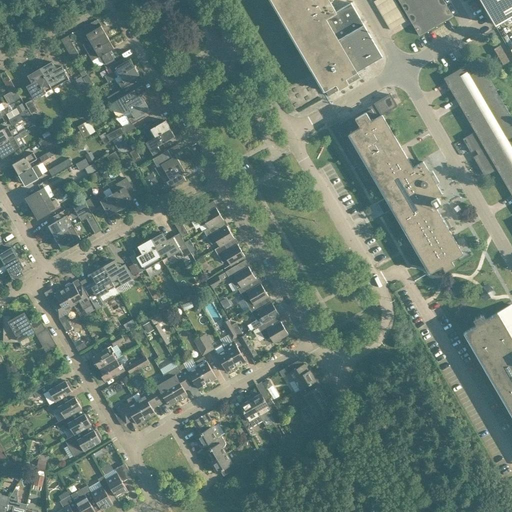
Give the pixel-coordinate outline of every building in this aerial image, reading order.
[(272,0),(328,96),(360,77),(357,71),(382,56),(351,3),(336,12),(330,2),(332,0),(272,0)] [(453,16),(443,0),(398,0),(419,35),(453,16)] [(511,0),(481,0),(496,23),(511,13),(511,0)] [(86,34),(90,40),(95,49),(110,40),(101,25),(86,34)] [(95,49),(88,53),(92,61),(97,68),(104,64),(114,58),(115,57),(111,50),(114,48),(110,40),(95,49)] [(500,45),(494,49),(503,64),(509,61),(500,45)] [(75,46),(68,50),(74,60),(81,57),(75,46)] [(135,66),(130,58),(125,61),(122,58),(120,60),(116,62),(114,58),(104,64),(107,68),(109,67),(112,72),(108,78),(109,81),(116,77),(120,75),(135,66)] [(511,117),(477,58),(444,78),(475,131),(463,138),(471,152),(478,148),(483,145),(486,149),(480,153),(474,156),(485,176),(497,169),(511,194),(511,117)] [(52,62),(41,68),(52,88),(55,89),(57,87),(58,84),(69,78),(64,69),(61,64),(56,67),(52,62)] [(123,79),(118,82),(119,83),(122,88),(133,82),(135,81),(134,77),(139,74),(135,66),(120,75),(123,79)] [(34,98),(52,88),(41,68),(29,75),(32,81),(26,84),(29,89),(34,98)] [(76,79),(79,85),(85,82),(82,76),(81,76),(76,79)] [(10,92),(4,95),(6,100),(18,93),(13,85),(8,88),(10,92)] [(111,103),(118,99),(124,96),(120,89),(107,96),(111,103)] [(118,99),(125,113),(130,110),(145,101),(140,93),(137,95),(134,90),(124,96),(118,99)] [(18,93),(6,100),(9,104),(20,97),(18,93)] [(336,123),(330,126),(335,135),(337,134),(346,150),(350,148),(372,185),(378,181),(387,197),(377,203),(383,213),(393,208),(430,271),(439,266),(443,264),(450,260),(454,258),(462,253),(456,242),(450,231),(435,205),(440,202),(437,196),(442,193),(436,183),(439,181),(433,170),(429,172),(429,171),(423,162),(413,168),(387,123),(382,114),(397,105),(390,94),(375,103),(377,106),(364,113),(353,119),(339,128),(336,123)] [(25,102),(31,112),(37,108),(31,99),(25,102)] [(145,112),(150,109),(145,101),(130,110),(125,113),(132,124),(143,118),(146,117),(145,112)] [(22,103),(16,107),(19,113),(26,109),(22,103)] [(27,108),(9,119),(12,125),(31,114),(27,108)] [(158,121),(144,130),(149,140),(146,142),(150,139),(155,137),(170,128),(166,120),(159,124),(158,121)] [(83,123),(78,126),(84,137),(90,134),(83,123)] [(0,130),(0,144),(13,136),(7,126),(0,130)] [(107,134),(108,136),(110,140),(124,133),(121,127),(107,134)] [(150,139),(146,142),(146,143),(153,155),(161,150),(158,146),(160,145),(175,136),(170,128),(155,137),(150,139)] [(53,134),(39,142),(39,143),(42,148),(56,140),(53,134)] [(121,135),(113,140),(117,148),(125,143),(122,138),(121,135)] [(9,139),(0,144),(0,152),(3,157),(11,152),(20,147),(13,136),(9,139)] [(107,136),(101,139),(105,144),(110,142),(110,141),(107,136)] [(134,160),(140,156),(136,149),(130,152),(134,160)] [(42,161),(54,154),(51,150),(40,157),(42,161)] [(168,150),(153,158),(157,166),(155,167),(160,175),(166,172),(181,163),(183,162),(177,152),(174,153),(175,155),(172,157),(168,150)] [(115,151),(107,155),(111,163),(119,158),(115,151)] [(13,164),(20,174),(32,167),(30,163),(37,159),(33,152),(13,164)] [(69,158),(49,170),(52,176),(73,164),(69,158)] [(95,163),(85,168),(88,174),(98,169),(95,163)] [(185,171),(181,163),(166,172),(170,179),(167,181),(171,189),(186,180),(182,173),(185,171)] [(32,167),(20,174),(26,185),(34,180),(43,174),(40,169),(37,164),(32,167)] [(122,209),(128,206),(128,204),(133,201),(127,190),(132,187),(127,178),(116,184),(119,188),(117,189),(116,188),(112,191),(113,193),(122,209)] [(32,208),(45,201),(50,198),(44,187),(26,198),(32,208)] [(90,211),(98,207),(103,204),(109,214),(114,212),(116,212),(122,209),(113,193),(106,197),(103,191),(85,202),(90,210),(90,211)] [(50,198),(45,201),(32,208),(38,218),(50,211),(56,208),(50,198)] [(72,205),(81,221),(84,219),(82,215),(90,210),(85,202),(84,199),(72,205)] [(203,206),(193,212),(201,226),(206,222),(209,227),(209,228),(214,225),(224,220),(216,207),(207,213),(203,206)] [(90,210),(82,215),(84,219),(86,218),(87,220),(95,233),(101,230),(90,211),(90,210)] [(49,225),(55,236),(67,228),(73,225),(67,215),(49,225)] [(180,232),(182,236),(182,237),(188,233),(181,220),(175,223),(180,232)] [(67,249),(82,241),(73,225),(67,228),(55,236),(61,246),(64,244),(67,249)] [(225,243),(225,244),(234,238),(227,225),(218,231),(214,225),(209,228),(209,227),(204,230),(212,243),(217,240),(220,246),(225,243)] [(156,235),(150,238),(162,259),(179,249),(182,250),(188,247),(185,242),(182,237),(182,236),(180,232),(172,236),(174,240),(169,243),(166,239),(163,233),(158,235),(156,235)] [(141,250),(136,253),(140,260),(144,268),(145,269),(146,268),(150,277),(155,274),(151,266),(162,259),(150,238),(144,241),(144,243),(139,246),(139,247),(141,250)] [(190,239),(185,242),(188,247),(189,249),(195,246),(190,239)] [(231,265),(236,261),(245,256),(238,244),(228,249),(225,244),(225,243),(220,246),(215,248),(223,262),(228,259),(231,265)] [(0,267),(6,264),(18,257),(12,247),(0,253),(0,267)] [(204,256),(198,259),(203,269),(209,266),(204,256)] [(4,271),(0,273),(4,280),(12,275),(14,280),(23,274),(21,270),(24,268),(18,257),(6,264),(8,268),(4,271)] [(108,262),(103,265),(115,286),(116,288),(121,285),(121,283),(132,277),(132,276),(127,267),(125,263),(119,266),(115,260),(110,262),(108,262)] [(134,262),(130,265),(134,273),(139,270),(134,262)] [(92,287),(86,291),(96,309),(103,305),(105,304),(104,302),(103,301),(100,295),(109,290),(115,286),(112,281),(103,265),(97,268),(96,270),(92,273),(92,275),(98,284),(92,287)] [(252,272),(248,266),(239,272),(235,266),(226,271),(237,290),(239,289),(248,283),(256,279),(255,277),(256,276),(257,274),(255,271),(253,271),(252,272)] [(222,282),(218,276),(209,281),(213,288),(222,282)] [(65,284),(65,287),(64,288),(74,305),(79,302),(83,310),(93,304),(88,296),(83,288),(78,291),(73,283),(72,283),(69,282),(65,284)] [(248,283),(239,289),(249,307),(259,301),(259,302),(268,296),(261,283),(252,289),(248,283)] [(74,305),(64,288),(55,293),(57,298),(51,302),(59,317),(67,331),(72,328),(67,319),(69,318),(66,313),(70,311),(68,308),(74,305)] [(227,298),(220,302),(224,309),(231,305),(227,298)] [(249,307),(257,320),(262,317),(265,322),(268,321),(279,314),(272,302),(262,307),(259,302),(259,301),(249,307)] [(475,326),(465,331),(511,411),(511,306),(511,305),(485,320),(475,326)] [(4,323),(4,341),(19,341),(22,346),(31,341),(28,335),(35,331),(33,328),(30,323),(24,312),(10,320),(10,318),(4,318),(4,323)] [(134,319),(125,324),(128,330),(137,325),(134,319)] [(229,319),(223,322),(230,334),(234,341),(237,347),(243,343),(239,337),(239,336),(234,328),(232,325),(229,319)] [(150,321),(144,325),(147,331),(154,327),(150,321)] [(265,322),(257,326),(266,340),(270,337),(274,342),(288,334),(281,321),(272,327),(268,321),(265,322)] [(236,322),(232,325),(234,328),(239,336),(239,337),(243,335),(236,322)] [(46,328),(36,334),(43,345),(48,342),(51,348),(57,345),(47,328),(46,328)] [(121,334),(110,340),(114,346),(118,344),(125,340),(121,334)] [(205,334),(200,337),(208,351),(213,348),(214,348),(211,343),(206,336),(205,334)] [(257,354),(252,346),(245,334),(243,335),(239,337),(243,343),(246,349),(251,358),(251,357),(256,354),(256,355),(257,354)] [(90,336),(83,340),(87,347),(94,343),(90,336)] [(200,337),(194,340),(203,355),(208,351),(200,337)] [(227,350),(237,366),(246,361),(237,347),(234,341),(225,346),(227,350)] [(99,352),(91,357),(94,363),(96,362),(100,368),(122,356),(123,355),(117,344),(114,346),(112,347),(111,345),(99,352)] [(217,355),(222,363),(227,372),(237,366),(227,350),(217,355)] [(157,362),(163,373),(177,366),(171,355),(157,362)] [(122,356),(100,368),(103,374),(101,375),(105,381),(114,376),(125,370),(121,363),(125,361),(126,359),(124,356),(122,356)] [(146,356),(138,360),(126,367),(130,373),(149,362),(146,356)] [(195,362),(198,366),(207,383),(216,378),(204,357),(195,362)] [(193,358),(178,366),(181,371),(188,383),(193,380),(198,389),(207,383),(198,366),(195,362),(193,358)] [(301,365),(288,373),(292,381),(295,379),(301,389),(312,382),(316,381),(311,372),(312,371),(310,367),(307,362),(301,365)] [(163,375),(166,380),(178,400),(179,399),(182,400),(185,398),(186,395),(187,395),(182,386),(188,383),(181,371),(178,366),(163,375)] [(61,398),(72,392),(71,390),(73,389),(68,381),(67,382),(66,380),(47,391),(44,386),(33,392),(36,398),(43,393),(50,404),(55,401),(61,398)] [(178,400),(166,380),(150,389),(158,404),(163,401),(165,400),(169,405),(178,400)] [(295,392),(291,394),(295,402),(297,401),(302,409),(310,405),(325,396),(321,390),(323,389),(320,385),(315,388),(312,382),(301,389),(295,392)] [(139,393),(133,396),(146,419),(155,413),(152,408),(159,404),(158,404),(150,389),(140,395),(139,393)] [(254,395),(250,398),(262,420),(271,415),(274,420),(275,421),(276,422),(278,423),(283,420),(278,411),(273,402),(268,393),(263,397),(261,393),(255,397),(254,395)] [(127,403),(118,408),(122,414),(124,419),(127,423),(131,420),(133,419),(137,424),(146,419),(133,396),(128,399),(129,401),(127,403)] [(315,423),(329,414),(333,412),(330,407),(332,405),(330,401),(328,402),(325,396),(310,405),(302,409),(301,410),(303,413),(305,414),(309,412),(315,423)] [(61,398),(55,401),(50,404),(48,405),(52,411),(58,407),(65,418),(70,414),(70,415),(82,408),(75,397),(64,403),(61,398)] [(245,413),(239,416),(244,425),(247,429),(262,420),(250,398),(245,400),(246,402),(240,405),(245,413)] [(58,422),(55,423),(59,428),(64,425),(66,427),(69,428),(70,427),(74,434),(80,431),(85,428),(91,425),(90,423),(92,422),(87,414),(86,415),(85,413),(73,420),(70,415),(70,414),(65,418),(58,422)] [(208,413),(192,422),(196,429),(212,419),(208,413)] [(199,434),(196,436),(199,442),(198,443),(200,447),(205,444),(217,438),(221,435),(215,425),(212,419),(196,429),(199,434)] [(68,438),(66,439),(69,444),(71,443),(73,442),(80,453),(84,451),(89,448),(101,441),(100,439),(101,438),(97,430),(95,431),(94,430),(88,433),(85,428),(80,431),(74,434),(69,437),(68,438)] [(221,435),(217,438),(205,444),(208,450),(205,452),(208,458),(207,459),(210,463),(226,454),(223,447),(225,446),(226,444),(224,441),(221,435)] [(232,463),(226,454),(210,463),(212,467),(213,466),(217,472),(220,470),(223,476),(232,471),(239,467),(236,461),(232,463)] [(38,459),(37,468),(45,469),(47,460),(38,459)] [(132,476),(125,463),(114,469),(104,475),(106,479),(113,491),(116,497),(127,490),(122,481),(132,476)] [(19,465),(14,473),(20,477),(25,470),(19,465)] [(36,474),(34,484),(43,486),(45,475),(36,474)] [(91,492),(94,498),(101,510),(113,503),(108,494),(113,491),(106,479),(104,475),(98,479),(102,486),(92,492),(91,492)] [(78,507),(80,511),(95,511),(89,501),(94,498),(91,492),(92,492),(88,485),(71,494),(75,502),(78,507)] [(6,508),(5,511),(24,511),(25,509),(19,507),(19,506),(19,501),(17,491),(18,489),(15,488),(10,496),(9,496),(6,508)] [(68,491),(59,496),(61,500),(70,495),(68,491)] [(0,511),(5,511),(6,508),(9,496),(0,493),(0,511)] [(80,511),(78,507),(75,502),(71,494),(70,495),(61,500),(60,501),(64,509),(58,511),(80,511)]
